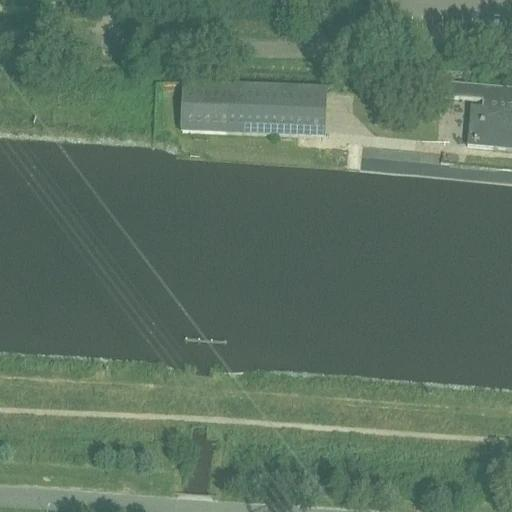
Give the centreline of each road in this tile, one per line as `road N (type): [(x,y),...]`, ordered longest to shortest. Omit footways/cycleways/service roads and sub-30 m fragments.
road 1 (unclassified): [(426,5),(369,6),(300,51),(0,36)]
road 2 (unclassified): [(213,511),(0,499)]
